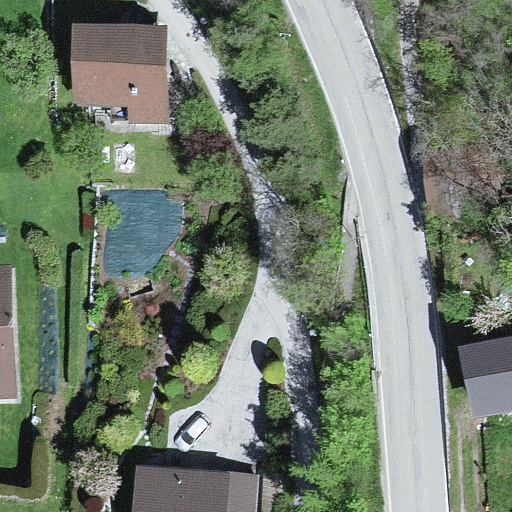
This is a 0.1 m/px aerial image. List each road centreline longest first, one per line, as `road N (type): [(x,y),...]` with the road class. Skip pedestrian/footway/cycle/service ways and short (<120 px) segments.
road 1 (secondary): [(349,67),(402,285),(419,511)]
road 2 (track): [(410,0),(427,161),(392,223)]
road 3 (residential): [(307,511),(304,379)]
